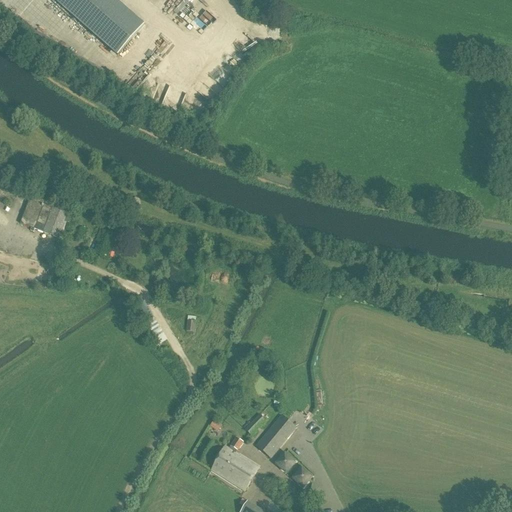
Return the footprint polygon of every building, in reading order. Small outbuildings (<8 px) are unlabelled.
[(53,0),(118,56),(145,25),(117,0),(53,0)] [(31,195),(20,224),(58,238),(61,231),(63,232),(67,223),(69,224),(71,218),(67,216),(69,210),(31,195)] [(99,242),(96,248),(95,251),(105,255),(105,256),(106,257),(107,256),(109,257),(118,237),(100,229),(96,240),(99,242)] [(167,341),(141,297),(134,302),(147,322),(144,324),(158,346),(167,341)] [(195,332),(195,321),(187,321),(186,332),(195,332)] [(266,420),(260,415),(259,415),(245,430),(251,435),(266,420)] [(282,415),(256,446),(271,458),(296,428),(282,415)] [(226,447),(211,471),(245,492),(260,468),(237,454),(244,443),(236,437),(229,448),(226,447)] [(295,463),(285,454),(276,464),(286,472),(295,463)] [(303,487),(312,477),(302,469),(293,478),(303,487)] [(253,511),(257,507),(248,501),(241,511),(253,511)]
